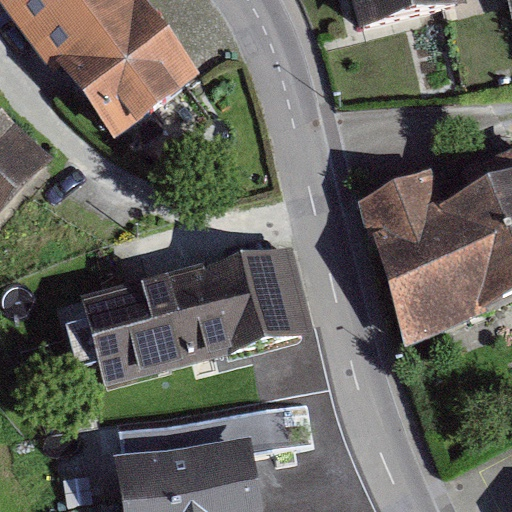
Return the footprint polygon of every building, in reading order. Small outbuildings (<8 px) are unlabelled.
[(200,73),(144,0),(5,0),(111,140),(200,73)] [(511,0),(371,0),(381,43),(474,22),(472,16),(511,6),(511,0)] [(69,177),(0,112),(0,242),(4,246),(69,177)] [(437,176),(362,206),(415,340),(511,301),(511,158),(474,173),(482,195),(450,208),(437,176)] [(290,246),(188,272),(212,363),(313,337),(290,246)] [(188,272),(87,298),(110,389),(212,363),(188,272)] [(264,511),(254,442),(118,463),(125,511),(264,511)]
